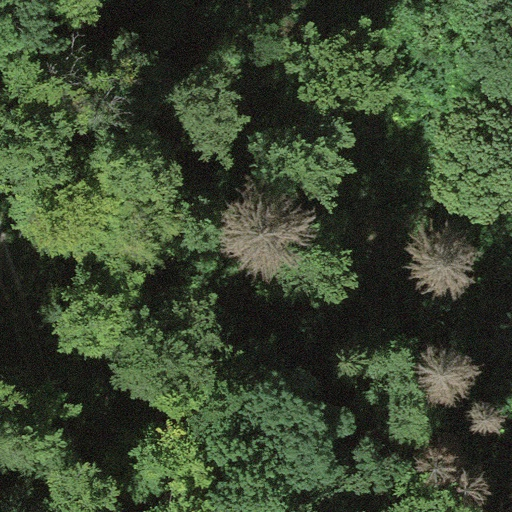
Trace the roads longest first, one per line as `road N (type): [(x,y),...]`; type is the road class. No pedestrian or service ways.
road 1 (track): [(84,511),(0,238)]
road 2 (track): [(75,487),(0,388)]
